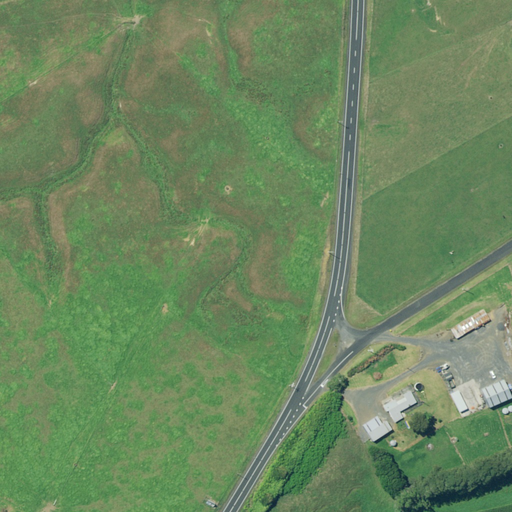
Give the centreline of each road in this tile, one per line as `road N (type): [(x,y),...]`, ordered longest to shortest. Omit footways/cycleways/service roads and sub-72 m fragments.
road 1 (tertiary): [(359,0),(333,309)]
road 2 (unclassified): [(363,343),(511,244)]
road 3 (tertiary): [(333,309),(279,432)]
road 4 (unclassified): [(279,432),(363,343)]
